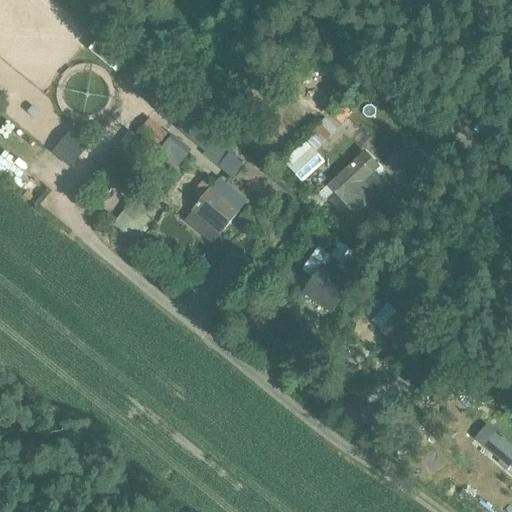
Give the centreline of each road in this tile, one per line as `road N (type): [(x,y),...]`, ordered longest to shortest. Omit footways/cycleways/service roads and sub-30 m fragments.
road 1 (residential): [(278,0),(511,192)]
road 2 (residential): [(214,345),(328,444),(399,473),(447,511)]
